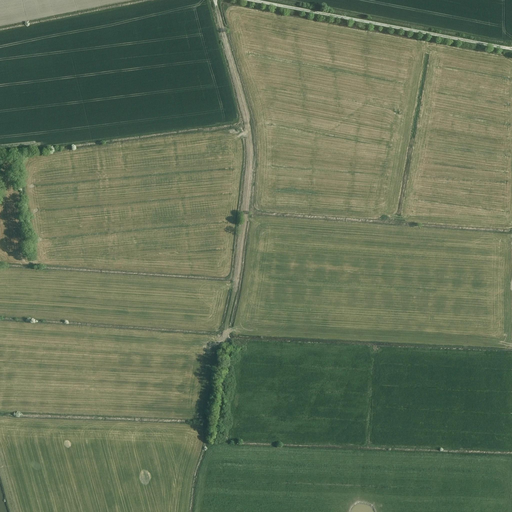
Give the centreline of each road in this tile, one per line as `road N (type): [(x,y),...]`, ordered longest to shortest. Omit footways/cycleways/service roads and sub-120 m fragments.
road 1 (track): [(216,0),(251,162),(225,341)]
road 2 (unclassified): [(245,0),(511,50)]
